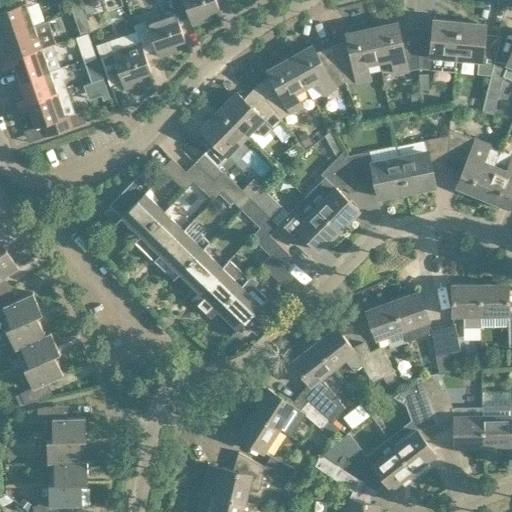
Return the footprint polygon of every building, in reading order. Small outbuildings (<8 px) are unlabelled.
[(84,5),(87,14),(98,10),(94,0),(84,5)] [(169,0),(174,11),(174,10),(178,21),(189,18),(192,25),(211,18),(208,12),(219,8),(215,0),(169,0)] [(34,24),(26,2),(0,11),(0,26),(3,36),(47,21),(47,20),(34,24)] [(82,4),(72,8),(75,17),(85,14),(82,4)] [(135,30),(140,42),(144,53),(145,53),(155,49),(158,56),(177,50),(174,44),(185,40),(178,21),(174,10),(174,11),(145,20),(146,21),(134,25),(135,30)] [(93,15),(86,18),(91,31),(98,28),(93,15)] [(433,29),(417,27),(420,68),(454,71),(455,58),(458,21),(433,19),(433,29)] [(0,53),(0,62),(42,48),(41,47),(53,43),(55,42),(47,21),(3,36),(7,46),(5,52),(0,53)] [(458,21),(455,58),(477,60),(476,73),(491,74),(495,60),(496,55),(501,35),(484,33),(485,24),(458,21)] [(397,22),(371,28),(378,62),(391,59),(394,73),(420,68),(417,27),(398,28),(397,22)] [(332,46),(345,82),(346,84),(369,79),(366,64),(378,62),(371,28),(346,33),(348,40),(332,46)] [(135,30),(96,44),(100,57),(112,53),(112,52),(140,42),(135,30)] [(100,57),(103,66),(110,85),(122,81),(124,88),(143,82),(141,75),(151,71),(145,53),(144,53),(140,42),(112,52),(112,53),(100,57)] [(42,48),(0,62),(3,70),(10,68),(16,71),(19,81),(50,71),(60,67),(53,43),(41,47),(42,48)] [(312,44),(289,57),(306,87),(312,99),(323,93),(323,94),(345,82),(332,46),(316,51),(312,44)] [(91,45),(80,48),(85,60),(96,56),(91,45)] [(495,60),(491,74),(482,109),(494,113),(503,75),(511,78),(511,49),(506,63),(495,60)] [(270,75),(255,86),(280,119),(280,118),(301,107),(293,94),(306,87),(289,57),(267,69),(270,75)] [(13,100),(16,108),(67,91),(63,79),(68,77),(64,66),(60,67),(50,71),(19,81),(23,91),(20,97),(13,100)] [(420,74),(420,88),(429,88),(429,74),(420,74)] [(237,92),(218,112),(244,137),(254,126),(265,135),(270,130),(280,119),(255,86),(244,99),(237,92)] [(419,90),(411,91),(412,102),(421,101),(419,90)] [(67,91),(16,108),(18,116),(26,113),(32,117),(35,127),(48,123),(52,134),(86,122),(81,110),(75,112),(67,91)] [(244,137),(218,112),(201,129),(211,139),(207,144),(218,155),(222,151),(226,155),(244,137)] [(448,136),(447,155),(467,163),(457,186),(482,196),(493,167),(481,162),(488,145),(449,128),(448,136)] [(324,197),(315,207),(339,231),(359,210),(340,191),(344,186),(351,193),(360,183),(345,157),(347,157),(332,129),(324,135),(337,158),(320,174),(324,178),(315,187),(324,197)] [(396,146),(399,157),(405,191),(434,185),(431,169),(446,166),(447,155),(448,136),(424,141),(396,146)] [(369,152),(347,157),(345,157),(360,183),(375,180),(379,196),(405,191),(399,157),(372,163),(369,152)] [(203,154),(194,163),(213,181),(222,190),(219,193),(230,202),(234,198),(239,203),(237,205),(241,209),(250,200),(222,172),(223,172),(204,153),(203,154)] [(493,167),(482,196),(507,206),(511,194),(511,158),(506,172),(493,167)] [(186,172),(172,159),(163,169),(184,190),(194,180),(186,172)] [(234,160),(223,172),(222,172),(250,200),(262,187),(234,160)] [(213,181),(204,191),(206,192),(213,199),(219,193),(222,190),(213,181)] [(114,222),(115,222),(121,216),(139,234),(133,240),(134,241),(166,209),(146,190),(150,185),(149,184),(114,222)] [(262,187),(250,200),(277,226),(278,225),(273,221),(285,208),(262,187)] [(250,200),(241,209),(259,226),(288,254),(288,253),(269,235),(277,226),(250,200)] [(286,217),(305,236),(319,250),(339,231),(315,207),(304,217),(295,208),(286,217)] [(166,209),(134,241),(154,260),(185,228),(166,209)] [(288,254),(259,226),(251,236),(270,254),(294,277),(294,276),(280,263),(288,254)] [(185,228),(154,260),(173,279),(204,246),(185,228)] [(204,246),(173,279),(179,273),(198,291),(192,297),(223,265),(204,246)] [(7,249),(0,253),(0,279),(19,267),(7,249)] [(270,254),(261,264),(284,287),(294,277),(270,254)] [(223,265),(192,297),(211,316),(247,279),(228,260),(224,265),(223,265)] [(247,279),(211,316),(212,317),(218,310),(236,328),(230,335),(231,335),(250,316),(260,327),(260,328),(279,309),(278,308),(276,310),(266,300),(267,298),(266,297),(260,304),(250,294),(256,288),(254,285),(257,282),(251,275),(247,279)] [(508,283),(480,284),(480,316),(508,316),(508,345),(511,344),(511,294),(508,295),(508,283)] [(452,284),(452,304),(452,317),(463,316),(463,326),(480,326),(480,316),(480,284),(452,284)] [(418,291),(392,300),(402,330),(429,320),(418,291)] [(6,327),(7,328),(42,312),(33,292),(3,306),(11,325),(6,327)] [(376,339),(386,336),(390,348),(406,343),(402,330),(392,300),(366,310),(376,339)] [(42,312),(7,328),(12,340),(0,345),(0,349),(2,354),(8,352),(51,332),(50,331),(45,334),(37,315),(42,313),(42,312)] [(454,324),(442,326),(450,369),(452,368),(448,351),(460,349),(454,324)] [(336,326),(313,344),(332,369),(345,359),(354,369),(361,363),(371,380),(381,375),(368,352),(359,357),(354,351),(355,351),(336,326)] [(442,326),(430,328),(439,371),(450,369),(442,326)] [(51,332),(8,352),(11,359),(24,354),(29,365),(24,368),(54,355),(60,352),(51,332)] [(345,406),(321,378),(332,369),(313,344),(292,361),(310,383),(300,394),(308,401),(329,419),(332,422),(345,406)] [(380,346),(368,352),(381,375),(393,369),(384,351),(380,346)] [(54,355),(24,368),(33,388),(63,375),(54,355)] [(419,375),(417,376),(418,377),(434,422),(454,416),(454,446),(482,446),(482,414),(483,414),(483,406),(454,407),(446,387),(442,389),(436,371),(419,375)] [(406,402),(416,428),(434,422),(418,377),(417,376),(404,386),(409,400),(406,402)] [(482,414),(482,446),(510,445),(510,433),(511,432),(511,381),(510,382),(511,405),(483,405),(483,406),(483,414),(482,414)] [(308,401),(300,394),(293,404),(268,388),(252,412),(279,429),(280,427),(290,433),(303,413),(321,429),(329,419),(308,401)] [(29,389),(20,393),(25,403),(34,401),(29,389)] [(41,406),(37,407),(38,418),(52,418),(51,406),(41,406)] [(279,429),(252,412),(238,435),(264,452),(279,429)] [(350,412),(343,417),(353,429),(359,424),(350,412)] [(52,418),(53,440),(79,439),(86,439),(85,416),(52,418)] [(416,428),(393,446),(413,471),(435,453),(423,438),(416,428)] [(33,455),(33,461),(81,460),(79,439),(53,440),(47,441),(48,455),(33,455)] [(393,446),(372,463),(391,488),(413,471),(393,446)] [(208,464),(201,492),(245,503),(249,485),(259,488),(264,465),(239,451),(233,470),(208,464)] [(321,451),(319,455),(320,456),(320,455),(360,481),(368,470),(343,454),(338,462),(321,451)] [(271,455),(265,466),(288,479),(294,468),(271,455)] [(319,455),(315,464),(354,491),(360,481),(320,455),(320,456),(319,455)] [(81,460),(33,461),(34,463),(40,463),(40,471),(50,470),(50,483),(39,483),(39,484),(49,484),(81,483),(88,482),(87,460),(81,460)] [(38,506),(33,506),(33,511),(49,511),(50,506),(62,505),(82,504),(81,483),(49,484),(39,484),(37,489),(38,506)] [(242,511),(245,503),(201,492),(196,511),(242,511)] [(0,498),(0,505),(0,506),(13,499),(10,493),(0,498)] [(349,497),(345,511),(377,511),(379,504),(349,497)] [(31,504),(25,498),(20,503),(26,509),(31,504)]
